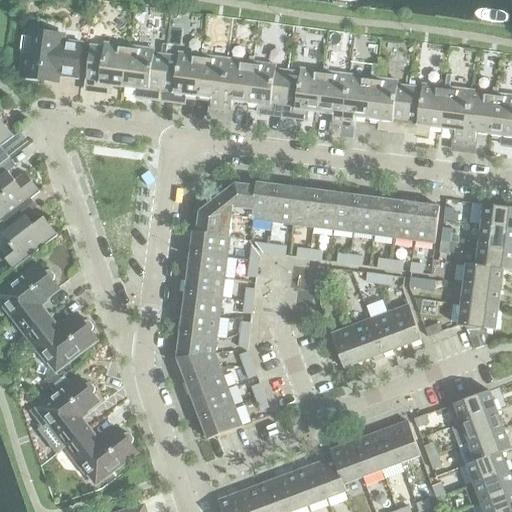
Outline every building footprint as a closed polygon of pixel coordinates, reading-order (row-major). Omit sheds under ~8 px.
[(60,74),(78,76),(83,42),(65,40),(66,34),(27,29),(27,35),(23,34),(21,51),(25,51),(21,75),(60,80),(60,74)] [(112,84),(125,86),(130,48),(91,43),(87,79),(100,81),(99,90),(111,92),(112,84)] [(161,99),(163,89),(162,89),(167,53),(166,53),(167,46),(158,45),(157,52),(130,48),(125,86),(138,87),(137,95),(161,99)] [(204,58),(167,53),(162,89),(163,89),(174,90),(173,100),(185,102),(186,94),(199,95),(204,58)] [(210,117),(220,118),(228,61),(204,58),(199,95),(212,97),(210,117)] [(234,100),(247,102),(251,64),(228,61),(220,118),(231,120),(234,100)] [(289,69),(251,64),(247,102),(260,103),(259,111),(270,113),(272,103),(284,105),(289,69)] [(308,110),(321,111),(326,74),(289,69),(284,105),(296,106),(295,116),(307,118),(308,110)] [(342,134),(350,77),(326,74),(321,111),(334,113),(331,133),(342,134)] [(355,116),(369,118),(374,80),(350,77),(342,134),(353,136),(355,116)] [(398,83),(374,80),(369,118),(382,119),(381,128),(392,129),(394,119),(406,121),(410,87),(397,85),(398,83)] [(430,126),(443,127),(448,90),(420,86),(420,88),(410,87),(406,121),(418,122),(417,132),(429,134),(430,126)] [(472,93),(448,90),(443,127),(456,129),(453,149),(464,150),(472,93)] [(478,132),(490,134),(495,96),(472,93),(464,150),(475,152),(478,132)] [(511,98),(495,96),(490,134),(504,135),(503,144),(511,144),(511,98)] [(0,163),(11,156),(2,145),(15,135),(0,115),(0,163)] [(0,220),(29,198),(41,190),(27,172),(17,180),(9,170),(0,176),(0,220)] [(258,182),(257,185),(237,183),(233,216),(254,218),(258,182)] [(258,182),(254,218),(274,221),(279,185),(258,182)] [(237,183),(201,211),(198,231),(195,230),(194,231),(231,236),(233,216),(237,183)] [(274,221),(294,223),(299,187),(279,185),(274,221)] [(299,187),(294,223),(314,226),(319,190),(299,187)] [(314,226),(335,229),(339,192),(319,190),(314,226)] [(339,192),(335,229),(355,231),(360,195),(339,192)] [(360,195),(355,231),(375,234),(380,198),(360,195)] [(36,207),(29,198),(0,220),(7,229),(2,232),(16,250),(6,257),(14,268),(59,234),(45,216),(35,224),(28,214),(36,207)] [(375,234),(395,236),(400,200),(380,198),(375,234)] [(400,200),(395,236),(416,239),(420,203),(400,200)] [(436,242),(441,206),(420,203),(416,239),(436,242)] [(511,207),(485,204),(482,224),(511,227),(511,207)] [(455,208),(446,207),(445,219),(454,221),(455,208)] [(511,248),(511,227),(482,224),(480,244),(511,248)] [(444,228),(442,240),(451,241),(453,229),(444,228)] [(231,236),(194,231),(192,252),(228,256),(231,236)] [(442,240),(441,253),(450,254),(451,241),(442,240)] [(264,252),(270,253),(272,244),(256,241),(264,252)] [(253,244),(251,260),(259,261),(260,254),(253,244)] [(272,244),(270,253),(286,255),(287,246),(272,244)] [(511,248),(480,244),(477,264),(477,265),(505,268),(505,269),(511,269),(511,248)] [(299,247),(297,256),(310,258),(311,249),(299,247)] [(324,251),(311,249),(310,258),(322,259),(324,251)] [(225,276),(228,256),(192,252),(189,272),(225,276)] [(336,264),(349,265),(350,256),(337,254),(336,264)] [(362,257),(350,256),(349,265),(361,267),(362,257)] [(388,270),(390,261),(377,259),(376,269),(388,270)] [(257,276),(259,261),(251,260),(248,275),(257,276)] [(402,262),(390,261),(388,270),(401,272),(402,262)] [(2,308),(23,335),(49,315),(38,302),(58,287),(52,280),(53,279),(54,278),(54,276),(54,275),(54,274),(54,273),(53,271),(52,270),(51,270),(50,269),(49,269),(47,269),(46,270),(45,270),(39,263),(4,290),(3,289),(0,291),(0,303),(3,307),(2,308)] [(423,265),(410,263),(408,273),(421,275),(423,265)] [(477,265),(477,264),(467,263),(464,283),(502,288),(505,269),(505,268),(477,265)] [(319,266),(318,278),(327,279),(328,267),(319,266)] [(223,297),(225,276),(189,272),(187,292),(223,297)] [(377,285),(379,275),(366,274),(365,283),(377,285)] [(391,277),(379,275),(377,285),(390,286),(391,277)] [(412,277),(411,286),(423,288),(425,278),(412,277)] [(325,292),(327,279),(318,278),(316,291),(325,292)] [(437,280),(425,278),(423,288),(436,289),(437,280)] [(464,283),(462,305),(500,309),(502,288),(464,283)] [(254,300),(256,288),(247,287),(245,299),(254,300)] [(223,297),(187,292),(184,312),(220,317),(223,297)] [(253,313),(254,300),(245,299),(244,312),(253,313)] [(410,304),(390,311),(403,345),(423,338),(410,304)] [(459,325),(464,325),(483,328),(497,329),(500,309),(462,305),(459,325)] [(384,353),(403,345),(390,311),(371,318),(384,353)] [(220,317),(184,312),(181,333),(218,337),(220,317)] [(84,320),(83,320),(78,313),(58,328),(49,315),(23,335),(45,365),(46,364),(54,373),(44,380),(50,387),(60,379),(56,374),(99,341),(91,330),(92,329),(92,328),(93,327),(93,325),(93,324),(93,323),(93,322),(92,321),(91,320),(90,319),(88,319),(87,319),(86,319),(84,320)] [(371,318),(352,325),(364,360),(384,353),(371,318)] [(250,334),(252,322),(243,321),(242,324),(241,323),(233,326),(223,335),(223,337),(219,336),(218,339),(223,339),(223,340),(241,334),(241,333),(250,334)] [(437,323),(426,327),(429,336),(440,331),(437,323)] [(332,333),(345,367),(364,360),(352,325),(332,333)] [(489,344),(483,328),(464,325),(465,329),(472,348),(472,350),(489,344)] [(216,352),(218,337),(181,333),(178,357),(216,352)] [(241,333),(241,334),(239,346),(248,347),(250,334),(241,333)] [(240,354),(245,366),(253,362),(249,351),(240,354)] [(216,352),(178,357),(187,380),(221,367),(216,352)] [(258,374),(253,362),(245,366),(249,377),(258,374)] [(187,380),(194,399),(228,386),(221,367),(187,380)] [(86,383),(85,384),(79,376),(68,385),(63,378),(60,380),(60,379),(50,387),(54,393),(34,409),(36,411),(24,420),(42,443),(52,436),(63,449),(89,429),(79,415),(98,400),(92,393),(93,392),(94,391),(95,390),(95,389),(95,387),(95,386),(94,385),(93,384),(92,383),(91,383),(90,382),(89,382),(87,382),(86,383)] [(252,386),(257,397),(265,394),(261,382),(252,386)] [(228,386),(194,399),(201,418),(236,405),(228,386)] [(456,404),(463,423),(498,410),(491,391),(456,404)] [(269,406),(265,394),(257,397),(261,409),(269,406)] [(209,438),(243,425),(236,405),(201,418),(209,438)] [(462,446),(470,443),(506,430),(498,410),(463,423),(455,426),(462,446)] [(415,418),(418,427),(427,424),(423,415),(415,418)] [(409,421),(389,428),(402,462),(421,455),(409,421)] [(124,433),(123,434),(118,426),(99,441),(89,429),(63,449),(85,478),(86,477),(95,488),(139,454),(131,443),(132,442),(133,441),(133,440),(134,439),(134,437),(133,436),(133,435),(132,434),(131,433),(130,432),(128,432),(127,432),(126,432),(124,433)] [(383,469),(402,462),(389,428),(370,435),(383,469)] [(468,465),(468,466),(511,449),(511,447),(506,430),(470,443),(477,462),(468,465)] [(370,435),(351,442),(363,477),(383,469),(370,435)] [(335,456),(345,484),(345,483),(363,477),(351,442),(331,449),(334,457),(335,456)] [(423,447),(428,459),(436,456),(432,444),(423,447)] [(511,450),(511,449),(468,466),(475,485),(511,471),(511,470),(505,453),(511,450)] [(348,491),(345,483),(345,484),(335,456),(334,457),(316,463),(329,498),(348,491)] [(436,456),(428,459),(432,471),(441,468),(436,456)] [(309,506),(329,498),(316,463),(296,471),(309,506)] [(289,511),(291,511),(309,506),(296,471),(277,478),(289,511)] [(511,471),(475,485),(482,504),(511,492),(511,471)] [(267,511),(289,511),(277,478),(258,485),(267,511)] [(431,487),(436,500),(445,496),(440,484),(431,487)] [(245,511),(267,511),(258,485),(239,492),(245,511)] [(223,511),(245,511),(239,492),(219,499),(223,511)] [(472,507),(473,511),(511,511),(511,492),(482,504),(472,507)] [(415,504),(418,511),(422,511),(431,509),(427,500),(415,504)]
